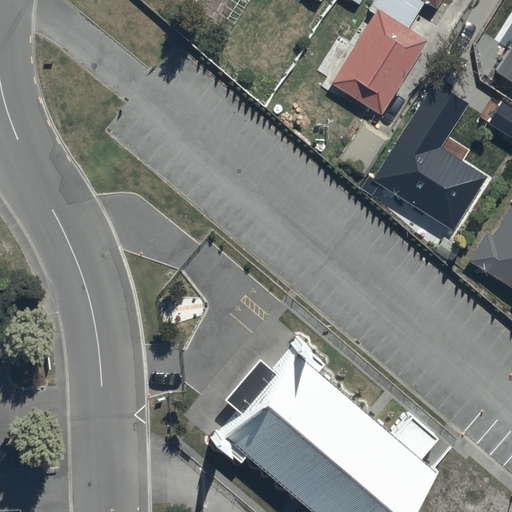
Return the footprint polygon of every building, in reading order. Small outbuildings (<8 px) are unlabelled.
[(299,48),(327,0),(225,0),(224,3),(299,48)] [(435,12),(441,0),(373,0),(369,7),(374,11),(327,86),(380,118),(426,42),(407,30),(422,4),(435,12)] [(493,41),(509,51),(494,76),(511,86),(511,23),(507,20),(493,41)] [(511,141),(511,113),(499,105),(486,126),(511,141)] [(511,205),(491,240),(483,235),(465,265),(511,293),(511,205)] [(295,345),(223,428),(319,511),(389,511),(432,463),(295,345)]
